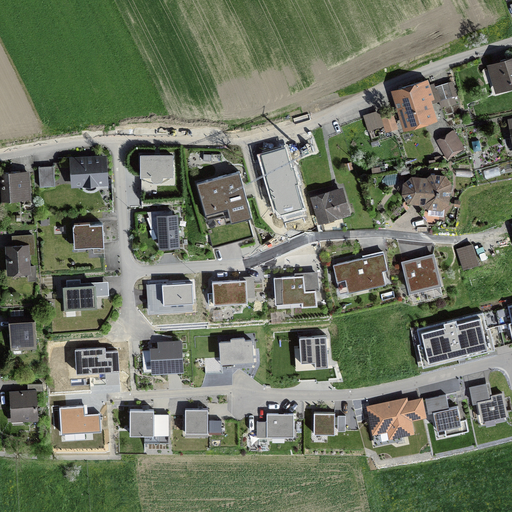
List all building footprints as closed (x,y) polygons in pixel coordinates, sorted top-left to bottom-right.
[(498,90),(511,85),(511,59),(490,66),(498,90)] [(434,116),(428,99),(433,98),(427,79),(399,88),(402,99),(396,100),(399,108),(404,107),(409,123),(434,116)] [(439,100),(454,96),(449,81),(435,86),(439,100)] [(385,124),(394,121),(391,112),(382,115),(385,124)] [(368,129),(382,124),(378,113),(364,117),(368,129)] [(448,153),(457,148),(449,135),(440,141),(448,153)] [(284,215),(302,210),(286,152),(264,158),(278,207),(284,215)] [(162,178),(163,175),(172,175),(172,155),(141,155),(141,175),(151,175),(152,178),(154,180),(157,181),(160,180),(162,178)] [(74,184),(106,182),(104,157),(72,159),(74,184)] [(40,186),(55,185),(54,165),(39,166),(40,186)] [(20,173),(20,171),(1,172),(3,197),(22,196),(21,189),(30,189),(29,173),(20,173)] [(213,247),(254,236),(241,190),(244,189),(239,171),(205,180),(206,183),(198,186),(207,219),(205,219),(213,247)] [(447,184),(443,178),(427,176),(424,178),(423,181),(413,180),(407,184),(406,192),(411,198),(420,199),(426,206),(420,211),(429,223),(438,224),(441,206),(445,202),(447,184)] [(343,192),(339,190),(339,189),(330,192),(330,193),(327,194),(328,197),(322,199),(321,197),(314,199),(320,221),(349,212),(343,192)] [(379,209),(391,222),(404,210),(392,197),(379,209)] [(161,246),(178,245),(176,214),(159,215),(161,246)] [(90,224),(90,222),(74,223),(74,225),(73,225),(74,247),(104,245),(103,223),(90,224)] [(10,271),(29,269),(27,247),(34,247),(33,234),(18,235),(18,245),(8,246),(10,271)] [(462,253),(472,250),(470,244),(460,247),(462,253)] [(257,251),(246,251),(246,262),(257,262),(257,251)] [(383,270),(387,269),(384,252),(334,264),(340,291),(385,281),(383,270)] [(410,290),(440,283),(433,254),(403,262),(410,290)] [(317,304),(316,289),(319,289),(318,273),(274,276),(275,290),(283,289),(284,300),(302,299),(302,305),(317,304)] [(209,303),(248,300),(247,295),(255,295),(254,278),(212,280),(213,291),(208,292),(209,303)] [(150,310),(164,309),(164,302),(193,300),(192,282),(162,283),(163,302),(149,303),(150,310)] [(66,308),(96,306),(95,285),(64,286),(66,308)] [(435,363),(492,349),(483,312),(417,329),(425,360),(433,357),(435,363)] [(12,353),(22,353),(22,348),(35,347),(33,316),(14,317),(14,328),(11,328),(12,353)] [(328,366),(326,336),(299,337),(301,362),(315,361),(315,366),(328,366)] [(244,340),(244,338),(232,338),(232,341),(220,342),(221,358),(233,357),(233,361),(253,359),(252,340),(244,340)] [(153,375),(168,374),(168,369),(182,368),(181,340),(159,342),(159,348),(151,348),(153,375)] [(105,351),(105,347),(76,349),(77,372),(106,370),(107,384),(120,383),(118,350),(105,351)] [(37,416),(36,390),(43,390),(42,382),(28,383),(28,391),(10,392),(12,414),(21,414),(21,417),(37,416)] [(489,399),(486,384),(470,387),(473,403),(478,402),(482,420),(507,414),(503,393),(492,395),(492,399),(489,399)] [(428,413),(433,412),(433,411),(449,408),(446,394),(425,399),(428,413)] [(406,403),(405,399),(386,403),(385,405),(381,406),(379,405),(369,407),(374,431),(397,426),(398,433),(412,430),(409,418),(424,414),(421,400),(406,403)] [(85,413),(84,405),(59,407),(61,433),(101,430),(100,412),(85,413)] [(461,420),(457,406),(449,408),(433,411),(433,412),(437,430),(461,425),(462,431),(468,430),(466,419),(461,420)] [(185,431),(208,431),(208,408),(185,408),(185,431)] [(169,434),(169,413),(154,413),(154,409),(130,409),(130,434),(169,434)] [(257,435),(294,435),(294,412),(267,413),(267,420),(257,420),(257,435)] [(335,433),(335,412),(314,412),(314,433),(335,433)]
